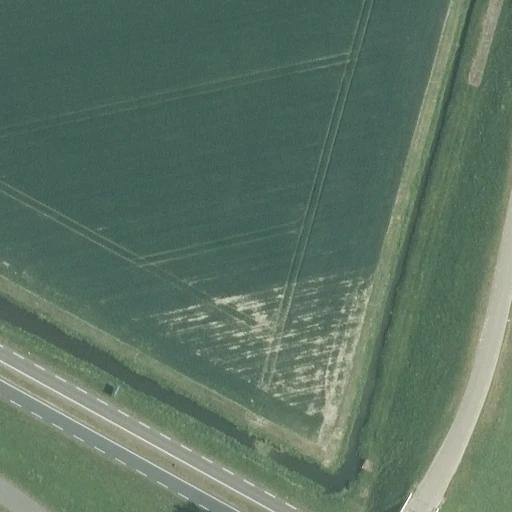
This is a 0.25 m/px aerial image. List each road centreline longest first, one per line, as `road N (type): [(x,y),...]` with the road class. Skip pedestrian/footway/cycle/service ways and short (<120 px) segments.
road 1 (primary): [(275,511),(0,358)]
road 2 (unclassified): [(418,511),(476,397),(511,225)]
road 3 (primary): [(0,391),(218,511)]
